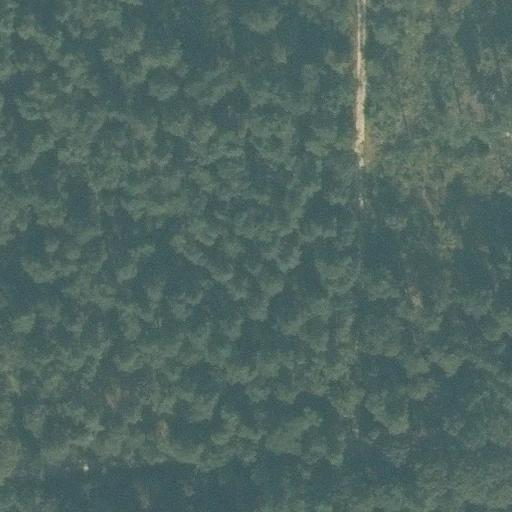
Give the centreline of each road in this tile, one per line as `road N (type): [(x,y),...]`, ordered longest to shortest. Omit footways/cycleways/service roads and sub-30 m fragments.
road 1 (track): [(355,441),(360,0)]
road 2 (track): [(355,441),(0,474)]
road 3 (track): [(511,427),(355,441)]
